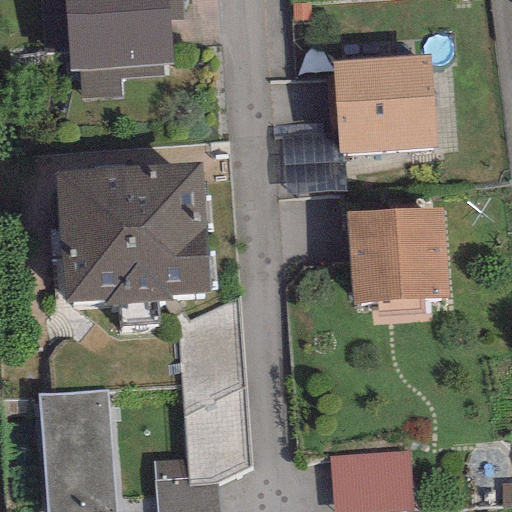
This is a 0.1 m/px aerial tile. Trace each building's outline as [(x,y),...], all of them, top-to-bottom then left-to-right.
[(150,0),(43,0),(46,76),(154,71),(150,0)] [(416,65),(312,72),(318,165),(422,159),(416,65)] [(181,170),(22,178),(29,308),(187,300),(181,170)] [(429,217),(334,223),(340,316),(435,310),(429,217)] [(103,511),(99,399),(25,402),(29,511),(103,511)] [(404,511),(401,465),(326,470),(328,511),(404,511)]
